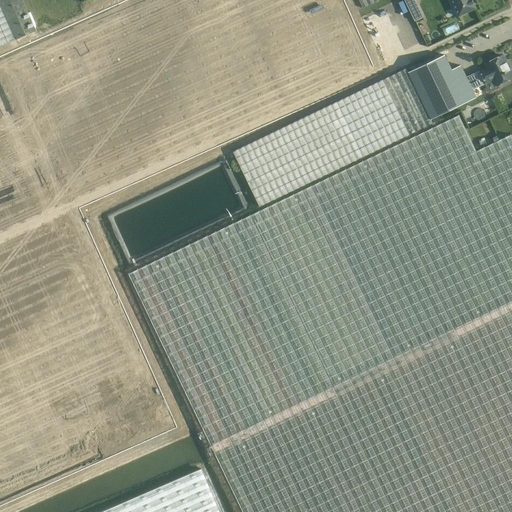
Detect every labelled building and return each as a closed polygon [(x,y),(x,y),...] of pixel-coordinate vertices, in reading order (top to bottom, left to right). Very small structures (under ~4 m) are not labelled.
[(0,0),(0,52),(39,35),(29,13),(23,0),(0,0)] [(71,0),(34,0),(35,2),(36,6),(38,10),(40,13),(43,15),(45,16),(48,17),(52,18),(55,18),(59,17),(62,15),(66,13),(68,10),(70,6),(71,3),(71,0)] [(358,0),(363,8),(380,0),(358,0)] [(450,0),(458,16),(476,8),(471,0),(450,0)] [(233,151),(259,207),(433,123),(431,119),(477,97),(473,90),(486,84),(485,83),(494,79),(497,86),(511,78),(511,74),(503,55),(486,63),(489,68),(480,72),(480,71),(467,77),(461,65),(452,69),(445,54),(408,72),(406,68),(233,151)] [(459,115),(129,274),(243,511),(511,511),(511,138),(511,135),(476,152),(459,115)] [(220,511),(202,469),(101,511),(220,511)]
